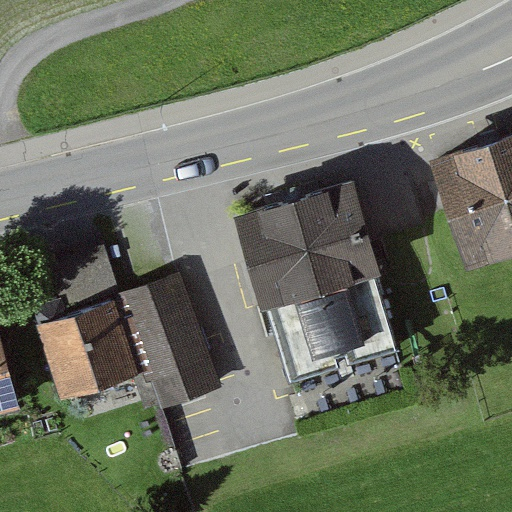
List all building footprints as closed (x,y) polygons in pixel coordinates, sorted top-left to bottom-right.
[(511,135),(442,159),(479,270),(511,258),(511,135)] [(363,180),(247,215),(297,382),(400,352),(378,281),(392,277),(363,180)] [(107,240),(54,261),(69,300),(122,279),(107,240)] [(186,275),(127,295),(167,410),(225,390),(186,275)] [(118,301),(40,326),(66,404),(143,378),(118,301)] [(5,328),(0,329),(0,420),(30,413),(5,328)]
